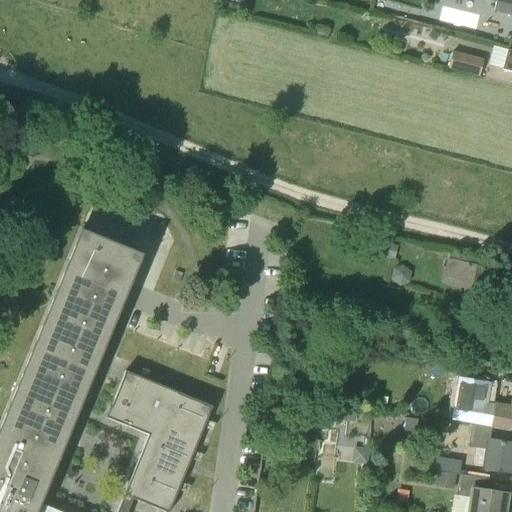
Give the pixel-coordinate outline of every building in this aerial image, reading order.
[(511,0),(495,0),(495,3),(494,10),(511,14),(511,0)] [(511,73),(511,52),(508,51),(503,71),(511,73)] [(481,78),(486,62),(454,54),(450,70),(481,78)] [(126,511),(132,499),(123,495),(115,511),(59,511),(39,504),(141,255),(79,230),(28,353),(0,422),(0,511),(126,511)] [(396,263),(399,249),(385,246),(382,260),(396,263)] [(471,280),(474,266),(446,260),(443,274),(471,280)] [(179,283),(182,273),(175,271),(171,281),(179,283)] [(492,413),(487,413),(491,383),(474,380),(476,363),(460,361),(452,422),(471,425),(490,429),(490,428),(509,431),(509,430),(511,430),(511,396),(510,406),(494,403),(492,413)] [(147,435),(123,495),(132,499),(164,511),(163,511),(167,511),(211,406),(124,371),(122,375),(123,375),(110,407),(109,407),(104,418),(147,435)] [(387,411),(389,400),(372,397),(370,408),(387,411)] [(319,455),(330,456),(330,460),(360,462),(362,412),(321,410),(319,455)] [(510,472),(511,461),(511,445),(489,443),(490,429),(471,425),(468,447),(475,449),(473,464),(481,465),(481,467),(510,472)] [(291,469),(293,456),(280,454),(278,467),(291,469)] [(503,511),(507,495),(487,492),(489,479),(461,475),(458,496),(468,497),(465,511),(503,511)]
